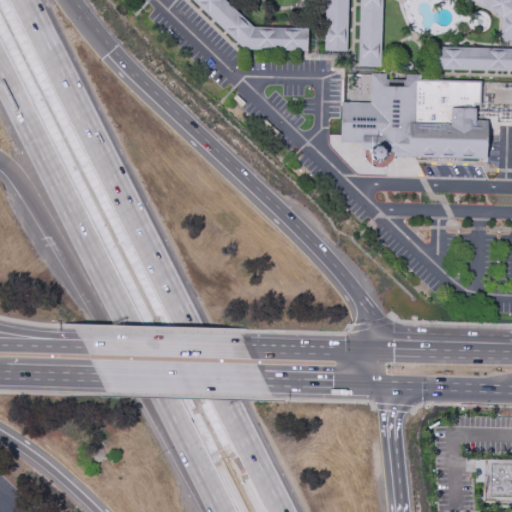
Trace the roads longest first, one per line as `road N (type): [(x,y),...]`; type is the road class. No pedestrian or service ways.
road 1 (motorway): [(282,511),(26,0)]
road 2 (motorway): [(0,61),(226,511)]
road 3 (motorway): [(370,350),(355,292),(109,52)]
road 4 (motorway): [(0,159),(23,184),(156,407),(187,433)]
road 5 (primary): [(98,375),(265,379)]
road 6 (primary): [(247,349),(83,344)]
road 7 (primary): [(510,355),(370,350)]
road 8 (motorway): [(398,511),(389,407),(370,381)]
road 9 (motorway): [(0,430),(100,511)]
road 10 (primary): [(370,350),(247,349)]
